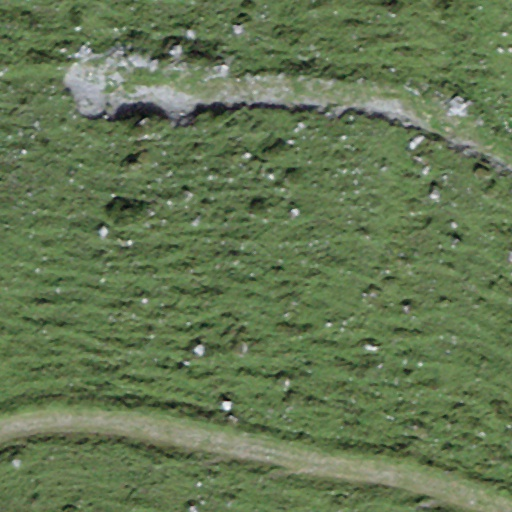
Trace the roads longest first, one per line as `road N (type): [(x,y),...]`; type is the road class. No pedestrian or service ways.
road 1 (track): [(511,511),(425,482),(100,421),(21,423),(0,432)]
road 2 (track): [(511,156),(403,101),(235,86),(108,86)]
